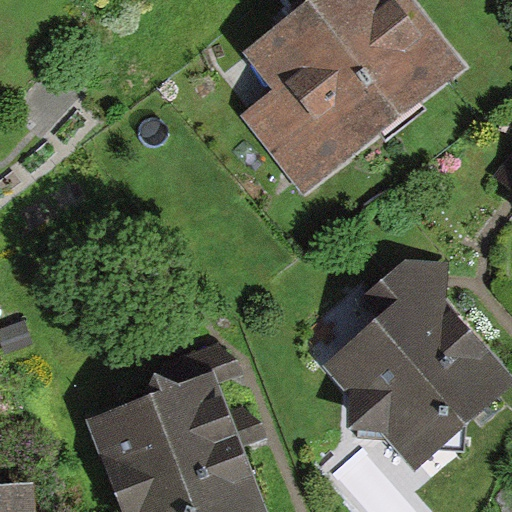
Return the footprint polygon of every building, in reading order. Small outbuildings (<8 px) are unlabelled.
[(279,91),(242,118),(300,196),(468,72),(414,0),(332,0),(254,57),(279,91)] [(511,169),(502,183),(511,190),(511,169)] [(388,322),(328,372),(355,404),(352,434),(389,444),(415,475),(511,393),(511,378),(450,306),(452,265),(414,263),(369,300),(388,322)] [(265,511),(215,379),(93,426),(126,511),(265,511)] [(33,511),(32,490),(0,492),(0,511),(33,511)]
